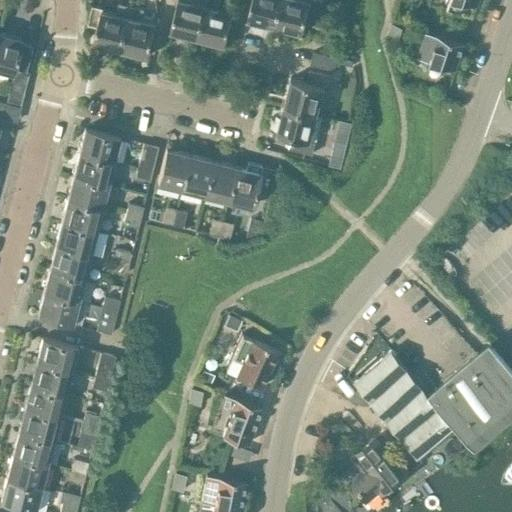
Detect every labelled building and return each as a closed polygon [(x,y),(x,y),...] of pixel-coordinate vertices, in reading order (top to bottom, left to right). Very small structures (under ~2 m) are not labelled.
[(177,0),(170,30),(197,37),(206,0),(193,0),(193,1),(191,0),(177,0)] [(206,0),(197,37),(225,44),(233,11),(218,7),(220,0),(206,0)] [(252,0),(247,19),(275,26),(281,0),(252,0)] [(281,0),(275,26),(302,33),(305,19),(317,22),(322,0),(281,0)] [(450,0),(448,8),(474,16),(478,4),(479,0),(450,0)] [(93,42),(120,49),(131,5),(119,2),(116,12),(102,9),(103,7),(93,4),(88,22),(97,24),(93,42)] [(120,49),(148,56),(156,22),(141,19),(144,8),(131,5),(120,49)] [(387,37),(398,40),(403,27),(392,23),(387,37)] [(456,68),(465,42),(427,29),(426,29),(427,29),(418,56),(419,56),(419,55),(456,67),(456,68)] [(0,32),(0,69),(12,72),(13,67),(25,70),(31,44),(20,41),(21,37),(0,32)] [(311,63),(334,69),(337,57),(314,51),(311,63)] [(284,104),(318,113),(324,86),(329,87),(332,75),(309,69),(306,81),(291,77),(284,104)] [(289,147),(313,153),(316,141),(311,140),(318,113),(284,104),(277,132),(292,136),(289,147)] [(78,150),(113,159),(119,136),(84,127),(78,150)] [(137,166),(152,170),(158,145),(143,142),(137,166)] [(157,182),(181,188),(189,153),(166,147),(157,182)] [(72,174),(107,183),(113,159),(78,150),(72,174)] [(181,188),(204,194),(213,159),(189,153),(181,188)] [(204,194),(227,200),(236,165),(213,159),(204,194)] [(236,165),(227,200),(251,206),(260,171),(261,165),(247,161),(246,168),(236,165)] [(134,176),(149,180),(152,170),(137,166),(134,176)] [(66,197),(101,206),(107,183),(72,174),(66,197)] [(61,220),(95,229),(101,206),(66,197),(61,220)] [(125,212),(140,216),(143,205),(128,202),(125,212)] [(162,220),(172,223),(176,208),(165,205),(162,220)] [(172,223),(182,225),(186,211),(176,208),(172,223)] [(123,222),(137,226),(140,216),(125,212),(123,222)] [(208,232),(218,235),(222,220),(212,217),(208,232)] [(55,243),(89,252),(95,229),(61,220),(55,243)] [(218,235),(229,237),(232,222),(222,220),(218,235)] [(49,267),(83,276),(89,252),(55,243),(49,267)] [(114,259),(128,262),(131,252),(116,248),(114,259)] [(111,269),(126,273),(128,262),(114,259),(111,269)] [(43,290),(78,299),(83,276),(49,267),(43,290)] [(37,314),(72,323),(78,299),(43,290),(37,314)] [(102,305),(117,309),(119,298),(104,295),(102,305)] [(221,313),(227,323),(240,315),(234,304),(221,313)] [(96,329),(111,332),(117,309),(102,305),(96,329)] [(235,373),(263,385),(279,349),(242,333),(231,359),(240,363),(235,373)] [(36,360),(70,368),(77,345),(42,336),(36,360)] [(392,348),(355,379),(418,452),(454,421),(475,446),(511,414),(511,365),(492,342),(431,393),(392,348)] [(94,375),(109,379),(115,355),(101,351),(94,375)] [(30,383),(65,392),(70,368),(36,360),(30,383)] [(92,385),(107,389),(109,379),(94,375),(92,385)] [(24,406),(59,415),(65,392),(30,383),(24,406)] [(189,401),(200,403),(202,390),(191,388),(189,401)] [(223,433),(248,442),(252,430),(253,430),(262,404),(223,391),(223,392),(236,396),(223,433)] [(18,429),(53,438),(59,415),(24,406),(18,429)] [(83,421),(98,425),(100,414),(86,411),(83,421)] [(80,431),(95,435),(98,425),(83,421),(80,431)] [(12,453),(47,461),(53,438),(18,429),(12,453)] [(353,480),(370,500),(404,471),(375,436),(354,454),(361,462),(363,459),(369,466),(353,480)] [(6,476),(41,485),(47,461),(12,453),(6,476)] [(71,467),(86,471),(89,461),(74,457),(71,467)] [(69,478),(83,481),(86,471),(71,467),(69,478)] [(172,487),(183,489),(186,474),(175,471),(172,487)] [(211,511),(239,511),(241,506),(246,479),(206,471),(206,472),(207,472),(202,498),(214,501),(211,511)] [(0,500),(35,508),(41,485),(6,476),(0,500)] [(59,511),(75,511),(80,494),(65,491),(59,511)]
